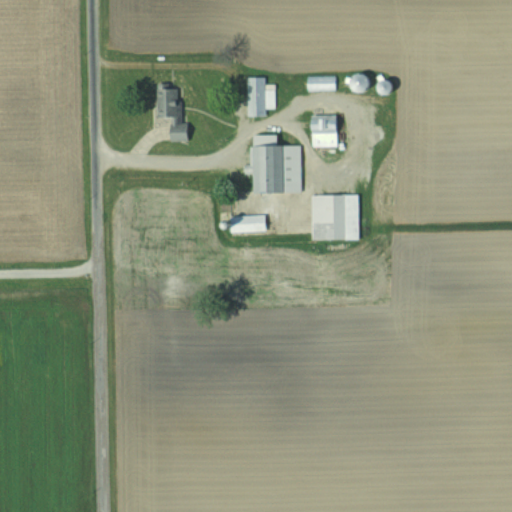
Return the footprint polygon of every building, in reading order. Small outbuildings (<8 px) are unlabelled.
[(337,76),(308,76),(308,91),(337,91),(337,76)] [(368,92),(368,76),(357,76),(357,92),(368,92)] [(276,109),(275,78),(249,78),(249,116),(267,116),(267,109),(276,109)] [(173,140),(190,141),(190,133),(181,133),(182,87),(159,86),(159,118),(174,118),(173,140)] [(315,147),(340,147),(340,116),(315,116),(315,147)] [(302,146),(279,146),(279,136),(257,136),(257,147),(255,147),(255,193),(303,193),(302,146)] [(361,241),(361,195),(314,195),(314,241),(361,241)] [(267,231),(267,216),(232,216),(232,231),(267,231)]
